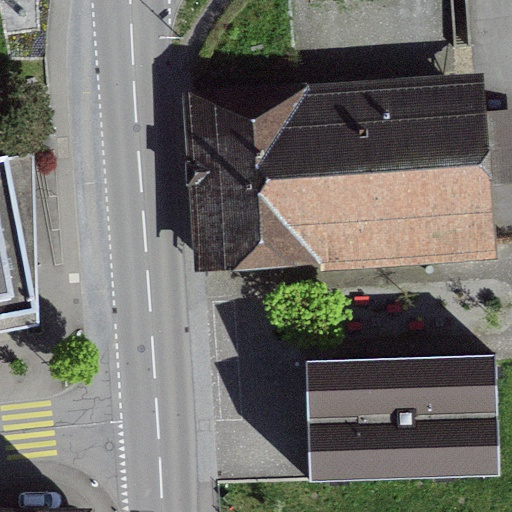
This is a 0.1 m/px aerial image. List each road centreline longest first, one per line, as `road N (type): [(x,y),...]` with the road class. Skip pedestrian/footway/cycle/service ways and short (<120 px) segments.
road 1 (secondary): [(157,417),(129,0)]
road 2 (residential): [(157,417),(0,430)]
